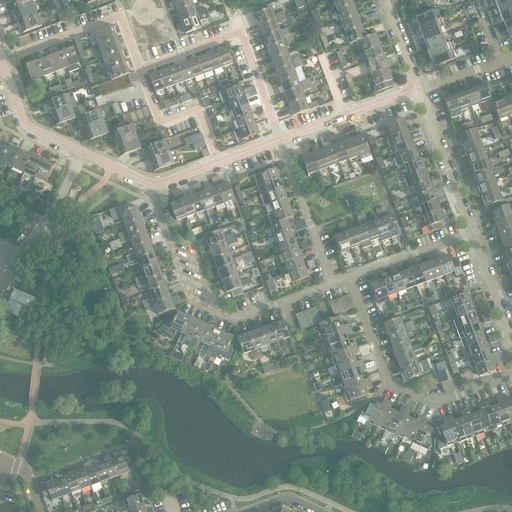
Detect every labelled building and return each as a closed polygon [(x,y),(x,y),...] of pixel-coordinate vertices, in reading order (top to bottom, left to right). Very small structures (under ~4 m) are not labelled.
[(12,0),(16,9),(34,3),(32,0),(12,0)] [(172,0),(177,11),(193,5),(191,0),(172,0)] [(332,0),(337,10),(353,4),(351,0),(332,0)] [(511,1),(498,6),(501,14),(511,10),(511,1)] [(38,14),(34,3),(16,9),(20,21),(38,14)] [(341,22),(357,15),(353,4),(337,10),(341,22)] [(196,11),(193,5),(177,11),(181,22),(207,13),(205,8),(196,11)] [(255,14),(260,26),(285,16),(284,12),(274,15),(271,8),(255,14)] [(412,9),(419,27),(441,19),(437,10),(433,12),(432,9),(412,9)] [(511,10),(501,14),(504,22),(511,19),(511,10)] [(207,13),(181,22),(186,34),(202,28),(199,21),(209,17),(207,13)] [(38,14),(20,21),(25,33),(42,26),(38,14)] [(357,15),(341,22),(345,33),(362,27),(357,15)] [(260,26),(264,37),(280,31),(277,25),(287,21),(285,16),(260,26)] [(444,27),(441,19),(419,27),(422,35),(444,27)] [(362,27),(345,33),(349,45),(359,41),(366,38),(362,27)] [(422,35),(425,43),(447,35),(444,27),(422,35)] [(99,46),(116,40),(112,28),(94,34),(99,46)] [(268,48),(293,39),(292,34),(282,37),(280,31),(264,37),(268,48)] [(363,52),(380,46),(375,35),(366,38),(359,41),(363,52)] [(425,43),(428,51),(449,43),(447,35),(425,43)] [(268,48),(272,59),(288,53),(286,47),(295,44),(293,39),(268,48)] [(103,58),(121,51),(116,40),(99,46),(103,58)] [(477,42),(471,44),(475,54),(480,52),(477,42)] [(428,51),(431,59),(452,51),(449,43),(428,51)] [(61,51),(67,68),(69,73),(80,69),(72,46),(61,51)] [(367,63),(384,57),(380,46),(363,52),(367,63)] [(227,48),(217,52),(223,68),(233,64),(227,48)] [(49,55),(55,73),(67,68),(61,51),(49,55)] [(107,69),(125,63),(121,51),(103,58),(107,69)] [(452,51),(431,59),(434,68),(456,60),(452,51)] [(207,55),(213,71),(223,68),(217,52),(207,55)] [(276,71),(302,61),(300,57),(290,60),(288,53),(272,59),(276,71)] [(38,59),(44,77),(55,73),(49,55),(38,59)] [(207,55),(198,59),(204,75),(213,71),(207,55)] [(371,74),(388,68),(384,57),(367,63),(371,74)] [(44,77),(38,59),(26,64),(32,81),(44,77)] [(188,62),(194,78),(204,75),(198,59),(188,62)] [(276,71),(280,82),(296,76),(294,70),(304,66),(302,61),(276,71)] [(188,62),(179,66),(185,82),(194,78),(188,62)] [(128,75),(129,75),(125,63),(107,69),(112,81),(116,80),(121,78),(128,75)] [(169,69),(175,85),(185,82),(179,66),(169,69)] [(388,68),(371,74),(376,87),(374,88),(376,93),(394,87),(392,81),(388,68)] [(169,69),(160,73),(166,89),(175,85),(169,69)] [(134,73),(129,75),(128,75),(131,85),(138,83),(134,73)] [(155,93),(166,89),(160,73),(149,77),(155,93)] [(132,87),(131,85),(128,75),(121,78),(126,89),(132,87)] [(284,93),(310,84),(308,79),(299,82),(296,76),(280,82),(284,93)] [(121,78),(116,80),(120,91),(126,89),(121,78)] [(114,93),(120,91),(116,80),(112,81),(110,82),(114,93)] [(108,95),(114,93),(110,82),(104,84),(108,95)] [(486,83),(475,87),(481,104),(492,100),(486,83)] [(104,84),(98,86),(102,98),(108,95),(104,84)] [(284,93),(288,105),(305,98),(302,92),(312,89),(310,84),(284,93)] [(223,103),(228,101),(244,95),(241,85),(219,93),(223,103)] [(96,100),(102,98),(98,86),(91,89),(96,100)] [(464,91),(471,108),(481,104),(475,87),(464,91)] [(464,91),(454,94),(461,112),(471,108),(464,91)] [(462,115),(461,112),(454,94),(444,98),(451,119),(462,115)] [(54,113),(71,107),(67,95),(49,101),(54,113)] [(231,111),(248,105),(244,95),(228,101),(231,111)] [(307,105),(305,98),(288,105),(293,116),(318,107),(316,102),(307,105)] [(499,120),(510,116),(504,99),(493,103),(499,120)] [(235,121),(251,114),(248,105),(231,111),(235,121)] [(71,107),(54,113),(58,125),(75,119),(71,107)] [(147,107),(141,109),(146,121),(152,118),(147,107)] [(135,111),(139,123),(146,121),(141,109),(135,111)] [(82,116),(86,128),(104,122),(99,110),(82,116)] [(135,111),(129,114),(133,125),(139,123),(135,111)] [(126,128),(133,125),(129,114),(122,116),(126,128)] [(239,130),(255,124),(251,114),(235,121),(239,130)] [(211,119),(213,127),(220,125),(217,117),(211,119)] [(390,136),(408,130),(404,119),(386,126),(390,136)] [(104,122),(86,128),(91,141),(108,134),(104,122)] [(259,134),(255,124),(239,130),(234,132),(239,145),(247,142),(246,139),(259,134)] [(133,125),(126,128),(115,132),(119,144),(137,137),(133,125)] [(165,128),(158,130),(163,142),(165,141),(169,139),(165,128)] [(459,136),(463,147),(480,140),(476,129),(459,136)] [(393,146),(411,139),(408,130),(390,136),(393,146)] [(191,138),(193,144),(204,140),(202,133),(191,138)] [(364,135),(353,139),(360,156),(361,160),(372,157),(364,135)] [(137,137),(119,144),(123,156),(141,149),(137,137)] [(343,143),(349,160),(360,156),(353,139),(343,143)] [(397,156),(415,150),(411,139),(393,146),(397,156)] [(0,161),(2,163),(10,145),(0,140),(0,161)] [(204,140),(193,144),(195,150),(206,146),(204,140)] [(463,147),(467,157),(484,150),(480,140),(463,147)] [(148,147),(152,159),(170,152),(165,141),(163,142),(148,147)] [(333,147),(339,164),(349,160),(343,143),(333,147)] [(2,163),(13,168),(21,150),(10,145),(2,163)] [(323,150),(329,168),(339,164),(333,147),(323,150)] [(13,168),(24,173),(32,156),(21,150),(13,168)] [(312,154),(319,171),(329,168),(323,150),(312,154)] [(419,160),(415,150),(397,156),(393,158),(397,169),(404,166),(419,160)] [(467,157),(470,167),(488,160),(484,150),(467,157)] [(174,164),(170,152),(152,159),(156,171),(174,164)] [(308,175),(319,171),(312,154),(302,158),(308,175)] [(24,173),(35,178),(43,161),(32,156),(24,173)] [(408,176),(426,169),(422,159),(419,160),(404,166),(408,176)] [(470,167),(474,176),(491,170),(494,169),(491,159),(488,160),(470,167)] [(43,161),(35,178),(46,183),(48,180),(53,183),(59,172),(53,169),(54,166),(43,161)] [(254,177),(258,186),(280,178),(276,169),(254,177)] [(412,186),(430,180),(426,169),(408,176),(404,178),(407,188),(412,186)] [(474,176),(478,186),(495,180),(491,170),(474,176)] [(261,196),(283,188),(280,178),(258,186),(261,196)] [(416,196),(433,190),(430,180),(412,186),(416,196)] [(478,186),(482,196),(499,190),(495,180),(478,186)] [(229,183),(219,187),(225,203),(235,199),(229,183)] [(209,191),(215,207),(225,203),(219,187),(209,191)] [(265,206),(287,198),(283,188),(261,196),(265,206)] [(419,207),(437,200),(433,190),(416,196),(419,207)] [(503,201),(499,190),(482,196),(486,207),(503,201)] [(200,194),(206,210),(215,207),(209,191),(200,194)] [(190,198),(196,214),(206,210),(200,194),(190,198)] [(181,201),(187,217),(196,214),(190,198),(181,201)] [(269,216),(291,208),(287,198),(265,206),(269,216)] [(423,217),(441,210),(437,200),(419,207),(423,217)] [(187,217),(181,201),(171,205),(177,221),(187,217)] [(495,223),(511,216),(511,207),(511,205),(491,212),(495,223)] [(122,218),(123,218),(125,225),(141,219),(137,207),(124,212),(122,206),(109,211),(112,218),(116,221),(122,218)] [(287,220),(288,220),(294,217),(291,208),(269,216),(272,225),(278,223),(287,220)] [(423,228),(425,234),(441,228),(439,223),(445,221),(441,210),(423,217),(426,224),(424,225),(423,228)] [(393,215),(383,219),(389,235),(399,231),(393,215)] [(495,223),(498,233),(511,227),(511,216),(495,223)] [(141,219),(125,225),(127,231),(118,235),(120,240),(146,230),(141,219)] [(374,222),(380,238),(389,235),(383,219),(374,222)] [(302,221),(289,225),(288,220),(287,220),(278,223),(272,225),(271,225),(275,235),(304,224),(302,221)] [(364,226),(370,242),(380,238),(374,222),(364,226)] [(278,245),(294,239),(293,233),(305,229),(304,224),(275,235),(278,245)] [(370,242),(364,226),(355,229),(361,246),(362,249),(372,246),(370,242)] [(511,227),(498,233),(502,243),(511,239),(511,227)] [(345,233),(351,249),(361,246),(355,229),(345,233)] [(146,230),(120,240),(122,245),(131,241),(133,248),(150,242),(146,230)] [(205,236),(210,248),(236,239),(234,233),(224,237),(222,230),(205,236)] [(341,253),(351,249),(345,233),(335,237),(341,253)] [(214,259),(230,253),(228,246),(237,243),(236,239),(210,248),(214,259)] [(282,254),(298,248),(294,239),(278,245),(282,254)] [(511,239),(502,243),(506,253),(511,251),(511,239)] [(150,242),(133,248),(136,254),(126,257),(128,262),(154,253),(150,242)] [(285,264),(302,258),(298,248),(282,254),(285,264)] [(511,251),(506,253),(503,254),(507,265),(511,262),(511,251)] [(154,253),(128,262),(130,267),(139,264),(142,270),(158,264),(154,253)] [(218,270),(244,261),(242,256),(233,259),(230,253),(214,259),(218,270)] [(457,258),(451,261),(449,255),(439,259),(445,276),(455,272),(456,277),(463,274),(457,258)] [(289,274),(305,268),(302,258),(285,264),(289,274)] [(445,276),(439,259),(430,263),(436,279),(445,276)] [(222,282),(239,276),(236,269),(246,265),(244,261),(218,270),(222,282)] [(110,269),(112,275),(126,269),(123,263),(110,269)] [(436,279),(430,263),(420,266),(426,283),(436,279)] [(158,264),(142,270),(144,276),(135,280),(137,285),(162,275),(158,264)] [(426,283),(420,266),(411,270),(417,286),(426,283)] [(305,268),(289,274),(293,284),(309,278),(305,268)] [(417,286),(411,270),(401,273),(407,290),(417,286)] [(407,290),(401,273),(392,277),(398,294),(407,290)] [(162,275),(137,285),(138,290),(148,286),(150,292),(166,286),(162,275)] [(239,276),(222,282),(226,294),(243,287),(252,284),(250,279),(241,282),(239,276)] [(398,294),(392,277),(382,281),(388,297),(398,294)] [(390,301),(388,297),(382,281),(372,284),(378,301),(379,301),(380,304),(390,301)] [(166,286),(150,292),(152,299),(143,303),(145,307),(170,298),(166,286)] [(451,299),(455,309),(471,303),(468,293),(451,299)] [(350,295),(339,299),(341,304),(352,300),(350,295)] [(170,298),(145,307),(146,312),(156,309),(158,316),(175,310),(170,298)] [(331,308),(341,304),(339,299),(329,303),(331,308)] [(343,309),(353,305),(352,300),(341,304),(343,309)] [(409,309),(421,306),(419,301),(407,305),(409,309)] [(458,319),(475,313),(471,303),(455,309),(458,319)] [(341,304),(331,308),(333,313),(343,309),(341,304)] [(355,310),(353,305),(343,309),(345,314),(355,310)] [(316,307),(306,311),(308,316),(318,313),(316,307)] [(343,309),(333,313),(335,318),(339,316),(345,314),(343,309)] [(296,315),(297,320),(308,316),(306,311),(296,315)] [(176,330),(182,333),(189,317),(178,312),(174,321),(171,320),(171,319),(157,331),(158,332),(159,331),(163,334),(167,337),(172,339),(176,330)] [(320,318),(318,313),(308,316),(310,321),(320,318)] [(462,328),(478,322),(475,313),(458,319),(462,328)] [(310,321),(308,316),(297,320),(299,325),(310,321)] [(319,324),(324,339),(351,329),(349,324),(343,327),(339,316),(335,318),(322,323),(319,324)] [(189,347),(200,322),(189,317),(182,333),(188,336),(182,349),(187,351),(189,347)] [(320,318),(310,321),(312,327),(319,324),(322,323),(320,318)] [(384,324),(388,336),(414,326),(412,321),(403,325),(401,318),(384,324)] [(283,321),(272,326),(281,351),(286,349),(283,340),(290,338),(283,321)] [(312,327),(310,321),(299,325),(301,330),(312,327)] [(200,322),(189,347),(194,350),(198,340),(204,343),(211,328),(200,322)] [(465,338),(482,332),(478,322),(462,328),(465,338)] [(276,353),(281,351),(272,326),(260,330),(267,346),(273,344),(276,353)] [(393,347),(409,341),(407,334),(416,331),(414,326),(388,336),(393,347)] [(211,328),(204,343),(210,346),(206,355),(211,357),(222,332),(211,328)] [(328,348),(348,340),(347,336),(352,334),(351,329),(324,339),(328,348)] [(260,330),(249,334),(259,360),(264,358),(260,349),(267,346),(260,330)] [(222,332),(211,357),(215,360),(217,356),(229,362),(233,354),(233,345),(232,345),(230,344),(233,338),(222,332)] [(469,348),(485,342),(482,332),(465,338),(469,348)] [(259,360),(249,334),(238,338),(244,355),(251,352),(254,362),(259,360)] [(331,357),(357,347),(355,342),(350,345),(348,340),(328,348),(331,357)] [(397,358),(423,349),(421,344),(411,347),(409,341),(393,347),(397,358)] [(472,357),(489,351),(485,342),(469,348),(472,357)] [(334,366),(355,358),(353,354),(359,352),(357,347),(331,357),(334,366)] [(401,370),(418,364),(415,357),(424,353),(423,349),(397,358),(401,370)] [(497,364),(506,361),(503,350),(493,353),(497,364)] [(175,351),(173,356),(182,360),(184,355),(175,351)] [(476,367),(492,361),(489,351),(472,357),(476,367)] [(454,352),(447,354),(454,374),(460,372),(454,352)] [(338,375),(364,365),(362,360),(356,362),(355,358),(334,366),(338,375)] [(496,371),(492,361),(476,367),(480,377),(496,371)] [(418,364),(401,370),(405,381),(422,375),(431,371),(429,366),(420,370),(418,364)] [(341,384),(361,376),(360,372),(365,370),(364,365),(338,375),(341,384)] [(421,391),(441,384),(441,383),(447,381),(445,377),(443,371),(417,381),(421,391)] [(344,393),(371,383),(369,379),(363,381),(361,376),(341,384),(344,393)] [(453,385),(450,376),(445,377),(447,381),(441,383),(441,384),(443,389),(453,385)] [(348,402),(368,395),(366,390),(372,388),(371,383),(344,393),(348,402)] [(453,385),(443,389),(445,394),(455,390),(453,385)] [(501,398),(511,424),(511,423),(511,400),(508,402),(506,396),(501,398)] [(511,424),(501,398),(497,400),(499,405),(495,407),(502,427),(511,424)] [(368,423),(377,427),(389,402),(384,400),(382,405),(377,403),(368,423)] [(385,431),(395,411),(391,409),(393,404),(389,402),(377,427),(385,431)] [(502,427),(495,407),(490,409),(488,403),(483,405),(493,431),(495,432),(497,433),(500,432),(502,429),(502,427)] [(493,431),(483,405),(479,406),(481,412),(476,414),(484,434),(493,431)] [(394,435),(406,410),(402,408),(399,413),(395,411),(385,431),(394,435)] [(484,434),(476,414),(472,415),(470,409),(465,411),(475,437),(484,434)] [(403,439),(412,419),(408,417),(411,412),(406,410),(394,435),(403,439)] [(475,437),(465,411),(461,413),(463,419),(458,420),(466,441),(475,437)] [(412,443),(424,418),(419,416),(416,421),(412,419),(403,439),(412,443)] [(466,441),(458,420),(454,422),(452,416),(447,418),(457,444),(466,441)] [(424,418),(412,443),(430,452),(431,440),(426,437),(430,427),(426,425),(428,420),(424,418)] [(438,451),(448,447),(457,444),(447,418),(443,419),(445,425),(440,427),(444,437),(438,439),(438,451)] [(123,455),(113,459),(119,476),(129,472),(123,455)] [(110,479),(119,476),(113,459),(103,463),(110,479)] [(103,463),(94,466),(100,483),(110,479),(103,463)] [(100,483),(94,466),(84,470),(90,487),(100,483)] [(84,470),(75,473),(81,490),(90,487),(84,470)] [(81,490),(75,473),(65,477),(71,494),(81,490)] [(65,477),(55,480),(62,497),(71,494),(65,477)] [(62,497),(55,480),(46,484),(40,486),(44,498),(50,496),(52,501),(62,497)] [(127,511),(144,504),(140,494),(123,501),(127,511)]
